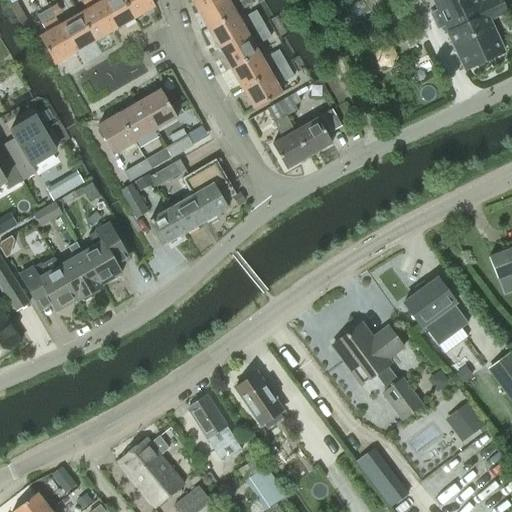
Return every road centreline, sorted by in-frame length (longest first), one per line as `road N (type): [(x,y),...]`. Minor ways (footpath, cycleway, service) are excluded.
road 1 (tertiary): [(0,477),(110,426),(391,233),(511,175)]
road 2 (residential): [(0,381),(139,319),(275,202)]
road 3 (residential): [(275,202),(511,81)]
road 4 (unknown): [(276,309),(406,495),(436,511)]
road 5 (residential): [(275,202),(194,67),(168,0)]
